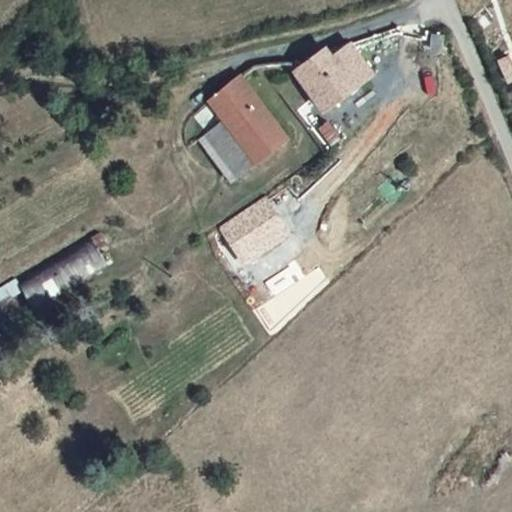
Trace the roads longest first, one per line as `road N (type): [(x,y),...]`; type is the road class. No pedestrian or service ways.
road 1 (track): [(0,80),(49,72),(88,82),(155,82),(380,25),(434,0)]
road 2 (unclassified): [(445,0),(511,154)]
